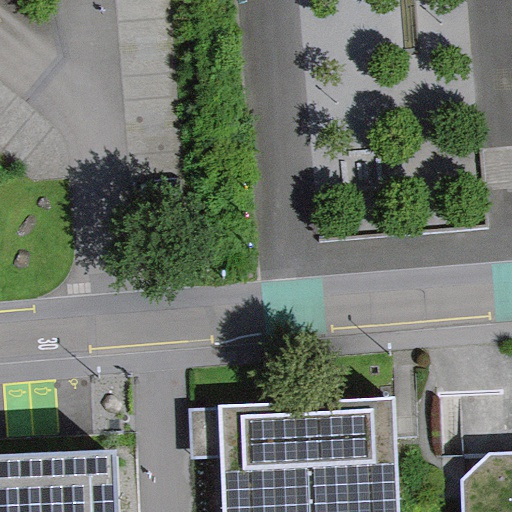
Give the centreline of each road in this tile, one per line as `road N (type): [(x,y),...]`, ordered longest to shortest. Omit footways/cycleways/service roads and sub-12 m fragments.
road 1 (residential): [(511,292),(0,333)]
road 2 (unknown): [(287,309),(270,0)]
